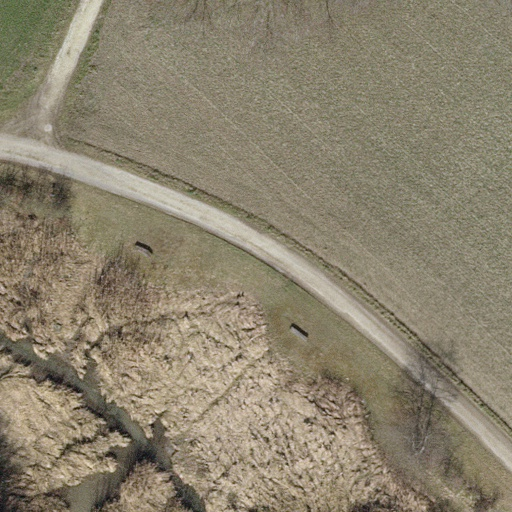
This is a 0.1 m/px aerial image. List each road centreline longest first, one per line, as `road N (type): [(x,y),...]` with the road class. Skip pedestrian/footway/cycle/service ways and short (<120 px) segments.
road 1 (track): [(25,149),(127,181),(275,252),(384,338),(511,459)]
road 2 (track): [(25,149),(94,0)]
